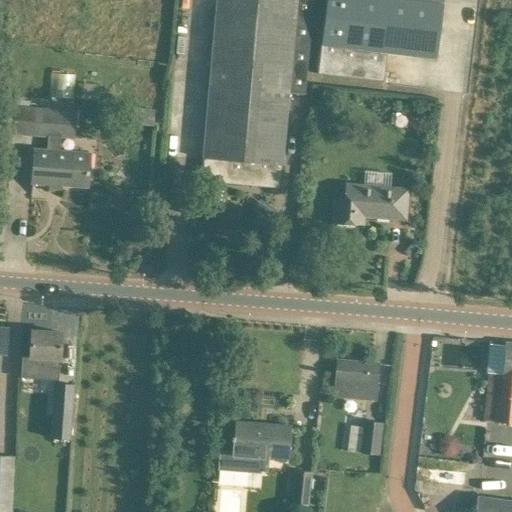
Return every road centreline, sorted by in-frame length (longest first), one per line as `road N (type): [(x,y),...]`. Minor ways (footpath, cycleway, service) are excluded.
road 1 (tertiary): [(414,315),(0,282)]
road 2 (residential): [(414,315),(398,494),(404,511)]
